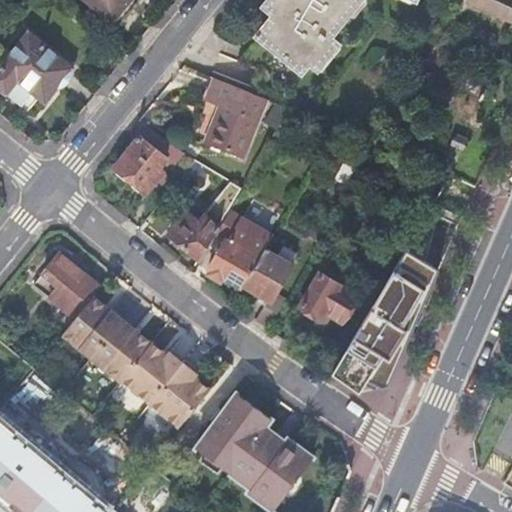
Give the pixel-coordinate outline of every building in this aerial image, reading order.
[(131,0),(90,0),(115,20),(131,0)] [(319,71),(339,46),(331,40),(363,0),(414,0),(417,1),(416,0),(272,0),(266,8),(276,17),(259,38),(303,74),(311,64),(319,71)] [(511,0),(470,0),(471,0),(511,19),(511,0)] [(31,34),(0,71),(0,88),(24,108),(36,94),(48,104),(75,71),(31,34)] [(267,100),(217,80),(209,102),(223,107),(209,144),(244,158),(267,100)] [(471,133),(475,123),(467,120),(463,129),(471,133)] [(157,153),(165,143),(146,127),(138,137),(140,139),(115,170),(146,194),(163,173),(160,171),(167,161),(157,153)] [(350,187),(364,163),(351,156),(337,179),(350,187)] [(239,199),(244,190),(211,172),(206,181),(239,199)] [(463,216),(477,185),(464,178),(452,173),(449,172),(435,203),(463,216)] [(202,263),(222,229),(206,217),(200,223),(189,214),(170,237),(202,263)] [(212,272),(243,290),(245,287),(261,259),(231,241),(212,272)] [(261,259),(245,287),(272,303),(294,266),(292,265),(297,255),(284,248),(279,257),(266,250),(261,259)] [(51,299),(76,319),(93,298),(101,289),(60,256),(43,276),(59,289),(51,299)] [(326,270),(322,276),(319,275),(299,308),(320,320),(324,314),(342,324),(358,297),(337,285),(341,279),(326,270)] [(68,329),(62,337),(91,360),(123,322),(93,298),(76,319),(68,329)] [(379,372),(410,322),(383,304),(352,354),(379,372)] [(91,360),(120,383),(121,382),(135,365),(152,345),(123,322),(91,360)] [(135,365),(121,382),(151,406),(184,366),(170,354),(167,357),(152,344),(152,345),(135,365)] [(151,406),(180,429),(211,392),(195,379),(197,376),(184,366),(151,406)] [(237,395),(200,445),(196,450),(206,457),(203,461),(218,472),(221,468),(251,490),(254,487),(279,506),(314,459),(288,440),(286,444),(266,429),(272,421),(237,395)] [(0,494),(26,463),(0,441),(0,425),(2,423),(0,421),(0,494)] [(45,488),(72,511),(80,511),(102,485),(69,458),(45,488)] [(272,511),(274,511),(279,506),(254,487),(251,490),(248,494),(272,511)]
